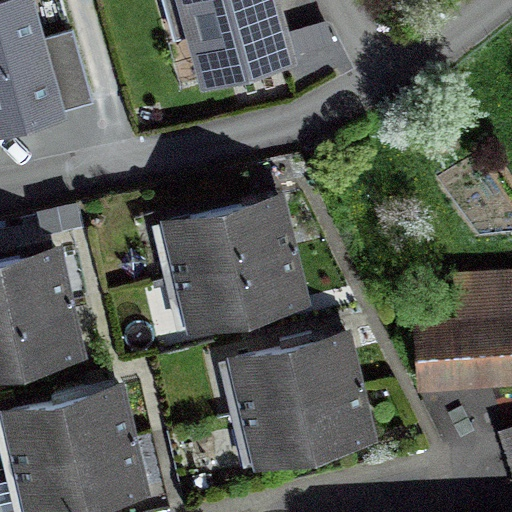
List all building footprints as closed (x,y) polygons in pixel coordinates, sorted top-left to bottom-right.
[(26,0),(0,0),(0,118),(54,105),(26,0)] [(308,65),(292,0),(172,0),(194,92),(308,65)] [(156,220),(168,272),(301,242),(288,190),(156,220)] [(0,256),(0,310),(74,294),(62,242),(0,256)] [(313,296),(301,242),(168,272),(180,326),(313,296)] [(0,368),(87,348),(74,294),(0,310),(0,368)] [(511,396),(511,317),(422,323),(426,402),(511,396)] [(223,357),(236,410),(367,378),(354,325),(223,357)] [(380,431),(367,378),(236,410),(248,462),(380,431)] [(0,408),(0,427),(8,462),(140,431),(127,379),(0,408)] [(36,511),(153,485),(140,431),(8,462),(19,511),(36,511)] [(501,511),(511,508),(511,435),(478,446),(498,511),(501,511)]
